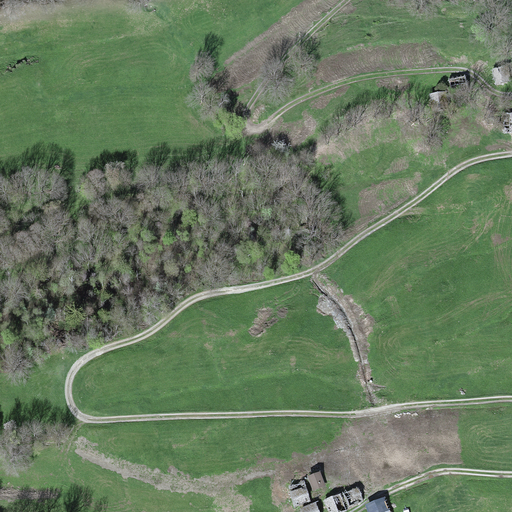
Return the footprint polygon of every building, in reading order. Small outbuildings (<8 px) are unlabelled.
[(493,68),(497,85),(511,81),(507,64),(493,68)] [(464,78),(447,80),(449,93),(466,90),(464,78)] [(445,92),(430,95),(433,112),(448,109),(445,92)] [(318,472),(306,477),(313,495),(325,490),(318,472)] [(302,480),(286,485),(292,502),(308,497),(302,480)] [(329,511),(338,511),(335,496),(327,498),(329,511)] [(387,511),(382,500),(364,508),(365,511),(387,511)] [(303,511),(320,511),(317,502),(301,507),(303,511)]
